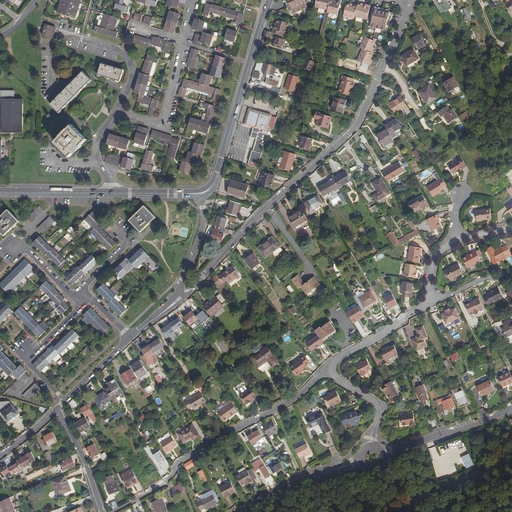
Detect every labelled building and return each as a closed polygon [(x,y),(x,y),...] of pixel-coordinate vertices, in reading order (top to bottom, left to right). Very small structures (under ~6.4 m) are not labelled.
[(80,4),(81,0),(60,0),(57,13),(76,18),(79,9),(81,10),(82,7),(81,5),(80,4)] [(102,0),(105,1),(105,0),(116,0),(114,9),(126,12),(127,7),(123,6),(124,0),(102,0)] [(185,7),(186,0),(168,0),(167,6),(177,9),(178,6),(185,7)] [(287,0),(290,6),(293,14),(302,10),(303,11),(308,8),(306,4),(305,1),(306,0),(287,0)] [(318,5),(318,8),(327,10),(329,0),(315,0),(315,4),(318,5)] [(333,0),(329,0),(327,10),(327,12),(337,15),(340,3),(334,2),(334,0),(333,0)] [(447,0),(433,0),(442,13),(445,11),(446,12),(449,10),(451,14),(455,11),(453,6),(452,6),(451,5),(451,4),(451,3),(450,4),(447,0)] [(206,3),(203,14),(208,16),(210,12),(236,20),(235,23),(241,25),(244,14),(239,12),(239,11),(212,3),(212,4),(206,3)] [(353,19),(354,17),(356,6),(352,5),(352,7),(346,5),(343,16),(353,19)] [(356,6),(354,17),(364,19),(364,17),(367,18),(370,7),(363,5),(362,7),(357,5),(356,6)] [(467,8),(461,10),(464,17),(465,16),(466,18),(471,16),(467,8)] [(164,31),(174,34),(180,14),(170,11),(164,31)] [(385,32),(387,24),(389,13),(390,12),(386,11),(385,14),(381,13),(374,11),(372,11),(371,16),(373,16),(372,20),(370,19),(370,22),(371,22),(371,24),(370,29),(375,30),(376,29),(385,32)] [(104,14),(100,13),(98,21),(101,22),(100,27),(96,26),(94,31),(116,38),(118,32),(114,31),(118,18),(104,13),(104,14)] [(135,13),(133,20),(140,22),(142,15),(135,13)] [(143,23),(150,25),(152,18),(145,16),(143,23)] [(443,17),(433,23),(439,33),(449,27),(443,17)] [(195,18),(192,28),(203,32),(205,21),(195,18)] [(274,25),(272,33),(276,34),(277,34),(280,35),(282,32),(286,33),(289,24),(278,20),(276,26),(274,25)] [(56,28),(45,24),(42,35),(53,39),(56,28)] [(228,28),(225,39),(235,42),(238,31),(228,28)] [(202,35),(196,33),(193,44),(200,46),(201,42),(210,45),(214,35),(203,32),(202,35)] [(282,49),(286,37),(280,35),(277,34),(276,37),(274,44),(276,44),(275,46),(279,48),(282,49)] [(418,50),(427,45),(420,34),(412,39),(418,50)] [(169,54),(172,42),(166,41),(166,40),(153,36),(152,40),(134,35),(132,42),(150,47),(151,45),(164,48),(163,52),(169,54)] [(363,51),(372,55),(374,50),(372,49),(375,44),(365,39),(360,50),(363,51)] [(199,50),(192,48),(186,65),(189,66),(194,67),(199,50)] [(414,49),(402,57),(407,66),(419,58),(414,49)] [(369,66),(370,67),(372,62),(370,61),(373,56),(372,55),(363,51),(358,62),(362,64),(369,66)] [(144,96),(145,95),(150,75),(153,76),(156,68),(152,67),(153,62),(157,63),(158,63),(159,58),(148,55),(146,60),(145,60),(142,73),(140,72),(134,93),(139,95),(144,96)] [(213,65),(210,75),(213,76),(220,78),(226,58),(216,55),(214,60),(212,60),(210,65),(213,65)] [(313,64),(314,62),(307,60),(305,68),(311,70),(312,68),(314,69),(315,65),(313,64)] [(123,70),(101,63),(98,74),(120,81),(123,70)] [(281,78),(274,76),(271,75),(274,66),(266,63),(263,73),(268,74),(267,77),(268,78),(266,84),(278,87),(281,78)] [(366,74),(369,66),(362,64),(359,71),(366,74)] [(251,82),(258,84),(261,73),(255,71),(251,82)] [(83,72),(51,104),(59,112),(91,80),(83,72)] [(180,87),(179,92),(178,95),(185,97),(187,90),(211,97),(210,98),(213,98),(213,99),(218,101),(222,90),(209,86),(213,76),(210,75),(202,73),(199,83),(185,79),(184,78),(181,87),(180,87)] [(289,74),(285,89),(296,92),(300,77),(289,74)] [(342,80),(339,92),(349,96),(351,95),(352,92),(351,90),(352,88),(353,88),(355,84),(353,83),(354,80),(342,76),(341,80),(342,80)] [(454,78),(445,84),(450,92),(459,86),(454,78)] [(419,92),(427,104),(437,98),(428,86),(419,92)] [(0,90),(0,104),(2,104),(2,133),(23,133),(23,99),(14,99),(14,90),(0,90)] [(81,99),(89,109),(99,101),(92,91),(81,99)] [(158,99),(145,95),(144,96),(139,95),(137,101),(151,105),(148,115),(152,117),(155,108),(156,108),(158,99)] [(407,114),(411,112),(401,96),(394,100),(395,103),(390,106),(396,114),(403,109),(407,114)] [(336,98),(332,109),(342,112),(346,101),(336,98)] [(255,101),(254,108),(267,109),(267,101),(255,101)] [(207,109),(206,113),(204,113),(203,113),(201,120),(191,117),(188,128),(208,134),(211,124),(217,106),(205,103),(203,107),(207,109)] [(447,106),(439,112),(442,117),(445,115),(450,123),(458,117),(452,109),(451,110),(447,106)] [(100,120),(105,115),(100,110),(95,115),(100,120)] [(247,119),(246,120),(245,125),(248,126),(254,127),(268,132),(273,133),(276,124),(277,118),(252,111),(251,114),(250,114),(248,115),(247,116),(247,117),(246,118),(247,119)] [(318,119),(316,125),(327,128),(330,121),(331,121),(332,117),(316,112),(314,117),(318,119)] [(464,122),(470,119),(466,112),(460,116),(464,122)] [(425,129),(429,126),(424,118),(420,120),(425,129)] [(385,126),(388,129),(393,138),(397,135),(395,131),(402,127),(397,119),(385,126)] [(55,142),(70,157),(73,153),(74,153),(81,145),(86,139),(71,125),(68,129),(68,128),(61,135),(61,136),(55,142)] [(149,129),(138,125),(136,132),(137,132),(134,143),(144,146),(149,129)] [(258,168),(265,142),(268,132),(254,127),(251,137),(257,139),(254,151),(253,151),(249,165),(258,168)] [(385,147),(395,141),(393,138),(388,129),(378,135),(385,147)] [(170,135),(153,130),(151,137),(169,143),(169,142),(171,143),(167,156),(175,158),(180,139),(171,137),(172,136),(170,135)] [(130,140),(110,133),(107,144),(127,150),(130,140)] [(309,150),(312,142),(313,138),(303,136),(300,148),(309,150)] [(182,160),(179,171),(190,174),(193,163),(196,164),(199,154),(202,155),(205,145),(195,142),(192,152),(189,151),(186,161),(182,160)] [(143,163),(141,169),(152,172),(154,166),(150,165),(154,152),(146,150),(142,163),(143,163)] [(285,151),(280,168),(290,171),(295,154),(285,151)] [(105,162),(119,166),(121,159),(107,155),(105,162)] [(134,160),(124,157),(120,167),(131,170),(134,160)] [(464,168),(467,166),(461,157),(454,161),(455,162),(449,166),(454,174),(460,170),(460,171),(464,169),(464,168)] [(388,182),(405,171),(399,163),(392,167),(393,168),(391,169),(390,168),(382,173),(388,182)] [(334,179),(339,188),(352,180),(347,171),(334,179)] [(264,172),(260,185),(272,188),(275,176),(264,172)] [(335,191),(339,189),(339,188),(334,179),(333,178),(329,181),(330,182),(323,186),(322,185),(318,188),(325,198),(329,195),(328,194),(335,190),(335,191)] [(390,193),(381,178),(373,183),(378,192),(374,195),(378,201),(390,193)] [(443,188),(447,186),(442,178),(428,187),(433,196),(434,196),(438,194),(437,193),(439,191),(444,189),(443,188)] [(246,184),(232,180),(228,194),(245,199),(249,185),(246,184)] [(365,190),(361,193),(369,204),(372,201),(370,198),(372,197),(369,192),(367,193),(365,190)] [(343,202),(347,200),(343,192),(339,195),(343,202)] [(318,211),(325,207),(319,195),(305,203),(310,211),(317,208),(318,211)] [(338,196),(331,201),(334,205),(341,200),(338,196)] [(511,196),(503,203),(506,206),(511,201),(511,196)] [(417,198),(409,203),(413,210),(421,205),(424,210),(429,207),(424,198),(419,201),(417,198)] [(231,201),(228,213),(237,216),(240,204),(231,201)] [(343,204),(345,207),(346,209),(348,211),(351,209),(346,201),(343,204)] [(39,206),(27,218),(33,223),(45,211),(39,206)] [(145,206),(130,221),(141,232),(156,217),(145,206)] [(308,220),(301,208),(289,216),(296,227),(308,220)] [(475,211),(477,220),(482,219),(482,220),(492,219),(490,208),(475,211)] [(8,210),(0,217),(0,231),(5,236),(19,221),(8,210)] [(94,211),(85,220),(93,228),(90,232),(109,251),(117,243),(98,224),(103,219),(94,211)] [(439,219),(437,215),(427,220),(433,232),(442,227),(439,222),(438,220),(439,219)] [(50,217),(38,228),(43,233),(55,221),(50,217)] [(218,217),(216,226),(225,228),(227,219),(218,217)] [(400,227),(408,223),(406,217),(397,221),(400,227)] [(414,229),(417,228),(416,226),(411,219),(408,221),(414,229)] [(233,234),(234,231),(225,228),(216,226),(212,237),(216,238),(215,240),(217,241),(218,239),(222,240),(224,235),(219,233),(220,231),(221,231),(222,229),(225,230),(224,233),(233,234)] [(410,239),(420,234),(418,230),(408,235),(410,239)] [(386,235),(394,247),(401,243),(399,241),(393,231),(386,235)] [(40,236),(34,243),(46,255),(47,254),(59,267),(66,260),(53,247),(52,248),(40,236)] [(273,237),(258,248),(266,258),(280,247),(273,237)] [(408,261),(419,263),(420,255),(421,248),(411,246),(408,261)] [(511,255),(511,254),(511,253),(508,246),(503,249),(502,247),(494,251),(492,252),(490,248),(487,250),(495,264),(511,255)] [(127,259),(115,271),(122,279),(135,267),(137,268),(149,256),(141,248),(129,260),(127,259)] [(477,251),(469,254),(470,256),(467,257),(463,259),(468,268),(482,261),(477,251)] [(254,254),(245,260),(252,269),(260,263),(254,254)] [(79,266),(66,278),(73,285),(85,273),(86,274),(98,262),(92,255),(79,267),(79,266)] [(26,259),(0,284),(0,285),(9,294),(34,268),(26,259)] [(416,272),(416,270),(417,266),(407,264),(405,276),(417,278),(418,273),(416,272)] [(459,264),(445,270),(447,272),(446,274),(448,278),(450,279),(451,280),(464,274),(459,264)] [(234,266),(222,274),(228,282),(235,277),(236,278),(240,275),(234,266)] [(220,276),(225,284),(228,282),(222,274),(220,276)] [(223,282),(218,275),(214,279),(222,289),(226,287),(223,282)] [(301,287),(304,292),(315,284),(312,279),(305,284),(304,285),(303,284),(304,282),(299,275),(292,279),(299,288),(301,287)] [(47,281),(40,288),(58,306),(57,308),(63,314),(69,308),(63,301),(65,299),(47,281)] [(413,297),(414,292),(413,292),(413,290),(414,284),(403,283),(402,291),(404,291),(403,295),(404,297),(412,298),(413,297)] [(104,284),(97,290),(109,302),(108,304),(120,316),(126,310),(115,297),(116,296),(104,284)] [(317,291),(318,287),(315,284),(304,292),(307,295),(311,292),(312,293),(313,293),(317,291)] [(376,300),(379,299),(373,289),(370,291),(376,300)] [(488,298),(485,299),(489,307),(504,299),(499,290),(492,293),(491,293),(486,295),(488,298)] [(360,305),(364,313),(367,311),(365,307),(368,305),(369,307),(377,302),(376,300),(370,291),(364,295),(362,291),(354,296),(360,305)] [(385,299),(391,311),(396,308),(395,306),(398,305),(393,295),(385,299)] [(215,297),(203,306),(211,316),(223,307),(215,297)] [(467,309),(472,318),(486,311),(481,301),(473,305),(473,306),(467,309)] [(0,324),(13,311),(6,304),(0,310),(0,309),(0,324)] [(21,306),(15,313),(39,337),(46,331),(49,328),(43,322),(40,325),(21,306)] [(348,313),(354,323),(358,321),(357,320),(360,318),(364,315),(358,306),(348,313)] [(102,334),(110,327),(91,308),(83,315),(102,334)] [(442,314),(447,324),(460,318),(455,308),(451,310),(447,312),(442,314)] [(191,325),(198,319),(196,317),(191,310),(188,312),(189,314),(187,315),(185,317),(191,325)] [(204,311),(196,317),(198,319),(202,324),(210,318),(204,311)] [(184,324),(179,317),(171,323),(175,330),(184,324)] [(460,318),(447,324),(449,328),(461,321),(460,318)] [(505,327),(503,329),(509,341),(511,339),(511,323),(510,319),(503,323),(505,327)] [(208,320),(203,324),(208,331),(213,327),(208,320)] [(171,323),(170,322),(167,325),(168,326),(165,328),(162,330),(168,338),(176,332),(175,330),(171,323)] [(326,324),(332,333),(336,331),(330,322),(326,324)] [(321,328),(327,337),(332,333),(326,324),(325,325),(325,326),(321,328)] [(322,340),(327,337),(321,328),(320,327),(315,331),(316,333),(322,340)] [(428,338),(424,327),(416,330),(419,336),(419,338),(418,339),(413,341),(417,352),(428,347),(425,341),(425,340),(428,338)] [(52,346),(33,364),(41,372),(42,370),(44,372),(50,367),(48,365),(54,359),(56,362),(61,357),(59,354),(60,353),(61,354),(68,347),(71,349),(75,345),(72,342),(79,336),(73,329),(54,347),(52,346)] [(315,347),(319,344),(322,341),(322,340),(316,333),(312,336),(313,337),(306,342),(311,350),(314,347),(315,347)] [(223,335),(215,341),(227,357),(231,354),(230,352),(233,350),(223,335)] [(148,346),(159,339),(157,336),(146,343),(148,346)] [(159,339),(149,346),(154,353),(163,346),(159,339)] [(0,344),(0,366),(9,376),(12,374),(18,380),(10,387),(15,392),(30,378),(25,373),(26,371),(20,365),(18,367),(1,350),(4,348),(0,344)] [(386,353),(383,354),(387,361),(396,356),(396,355),(399,353),(394,345),(390,347),(389,346),(383,348),(386,353)] [(154,353),(149,346),(142,350),(144,354),(141,356),(148,367),(158,361),(154,353)] [(263,351),(272,362),(276,359),(268,347),(263,351)] [(268,361),(270,363),(272,362),(263,351),(261,353),(252,359),(258,368),(265,363),(264,362),(266,361),(268,361)] [(297,376),(301,373),(300,372),(303,370),(307,367),(306,366),(310,363),(304,355),(293,363),(294,364),(290,367),(297,376)] [(367,359),(356,365),(361,375),(367,373),(366,371),(372,368),(367,359)] [(140,360),(131,367),(132,368),(139,379),(148,373),(140,360)] [(440,364),(441,369),(444,367),(446,371),(449,370),(448,367),(450,366),(447,361),(440,364)] [(159,366),(151,371),(157,380),(166,376),(159,366)] [(139,379),(132,368),(121,375),(128,385),(136,380),(147,398),(150,396),(139,379)] [(281,373),(283,377),(290,373),(288,369),(281,373)] [(499,378),(504,388),(511,383),(511,375),(510,372),(499,378)] [(110,387),(106,389),(108,392),(113,399),(115,402),(119,400),(120,400),(121,400),(121,399),(122,398),(125,395),(115,379),(108,384),(110,387)] [(386,391),(388,394),(390,399),(399,394),(392,381),(382,387),(384,392),(385,391),(386,391)] [(492,382),(479,388),(483,398),(496,392),(492,382)] [(35,383),(23,395),(28,400),(40,388),(35,383)] [(415,388),(422,404),(428,402),(427,398),(425,398),(424,394),(427,393),(424,385),(415,388)] [(243,394),(250,403),(251,402),(250,400),(252,398),(253,399),(257,396),(251,388),(243,394)] [(338,390),(331,393),(331,394),(329,395),(325,397),(327,402),(331,400),(333,405),(336,403),(337,404),(343,401),(338,390)] [(188,398),(192,405),(193,407),(205,399),(200,391),(188,398)] [(459,393),(455,395),(459,404),(467,401),(463,391),(459,393)] [(104,392),(94,398),(102,410),(112,404),(110,401),(113,399),(108,392),(105,394),(104,392)] [(246,405),(250,403),(243,394),(240,396),(246,405)] [(183,399),(188,407),(192,405),(188,398),(187,397),(183,399)] [(452,398),(442,402),(446,410),(456,406),(452,398)] [(88,405),(81,409),(85,417),(90,414),(94,422),(97,420),(90,408),(94,406),(90,401),(87,403),(88,405)] [(2,414),(8,422),(18,414),(12,406),(8,402),(3,402),(3,405),(0,407),(0,408),(1,410),(0,411),(2,414)] [(233,402),(218,412),(224,422),(239,412),(233,402)] [(121,411),(113,416),(115,420),(123,414),(121,411)] [(352,421),(353,425),(357,423),(357,422),(361,421),(364,415),(359,413),(358,411),(353,413),(350,414),(349,413),(342,415),(346,424),(352,421)] [(321,412),(307,419),(311,428),(320,424),(324,433),(330,431),(321,412)] [(411,425),(416,424),(414,412),(402,414),(403,426),(411,425)] [(91,427),(86,418),(76,423),(81,432),(91,427)] [(272,421),(264,426),(269,436),(278,431),(272,421)] [(191,423),(177,432),(183,440),(191,435),(192,438),(198,434),(191,423)] [(312,437),(323,433),(320,426),(309,430),(312,437)] [(252,444),(262,437),(258,430),(248,437),(252,444)] [(169,445),(172,444),(176,441),(171,431),(160,438),(166,448),(169,446),(169,445)] [(44,439),(47,445),(48,447),(57,442),(52,433),(43,437),(44,439)] [(445,461),(467,452),(462,438),(440,446),(445,461)] [(92,459),(100,454),(94,444),(86,448),(92,459)] [(306,444),(295,449),(299,457),(306,454),(307,455),(311,453),(306,444)] [(166,459),(160,450),(152,454),(158,463),(161,460),(162,461),(166,459)] [(16,460),(18,463),(21,468),(34,461),(30,453),(24,456),(16,460)] [(7,456),(3,459),(12,475),(22,469),(21,468),(18,463),(13,466),(7,456)] [(67,471),(76,466),(72,457),(63,461),(67,471)] [(194,459),(185,465),(187,469),(197,464),(194,459)] [(261,460),(252,466),(255,471),(260,468),(267,478),(271,475),(261,460)] [(271,468),(268,470),(272,475),(283,467),(280,463),(277,464),(276,462),(270,466),(271,468)] [(135,484),(139,482),(131,469),(120,475),(126,486),(133,481),(135,484)] [(202,471),(198,473),(201,478),(203,478),(205,482),(207,480),(202,471)] [(247,472),(242,475),(248,484),(249,485),(253,483),(256,481),(253,477),(254,476),(251,472),(248,474),(247,472)] [(115,481),(113,475),(104,479),(110,494),(120,490),(119,487),(118,487),(116,481),(115,481)] [(248,484),(242,475),(236,478),(242,487),(245,485),(248,484)] [(65,476),(51,481),(57,496),(71,490),(65,476)] [(181,483),(177,485),(176,486),(179,493),(185,491),(181,483)] [(229,497),(233,495),(236,493),(231,484),(220,490),(226,500),(230,498),(229,497)] [(219,501),(213,490),(203,495),(204,499),(197,502),(201,511),(205,509),(206,510),(217,504),(216,502),(219,501)] [(9,497),(0,501),(0,508),(12,503),(9,497)] [(152,503),(156,511),(163,511),(167,510),(162,499),(152,503)] [(116,501),(108,504),(111,510),(118,506),(116,501)] [(0,511),(3,511),(6,511),(14,509),(12,503),(0,508),(0,511)]
